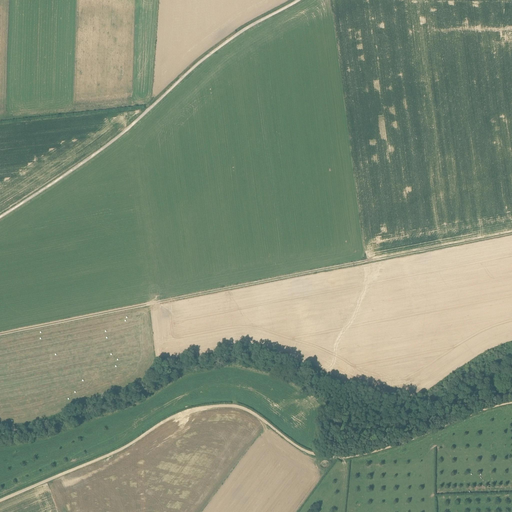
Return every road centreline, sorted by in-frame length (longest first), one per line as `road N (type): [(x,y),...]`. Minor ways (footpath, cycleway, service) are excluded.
road 1 (track): [(511,402),(338,457),(299,448),(242,407),(199,407),(0,501)]
road 2 (track): [(511,232),(0,334)]
road 3 (unclassified): [(298,0),(228,40),(100,150),(0,216)]
